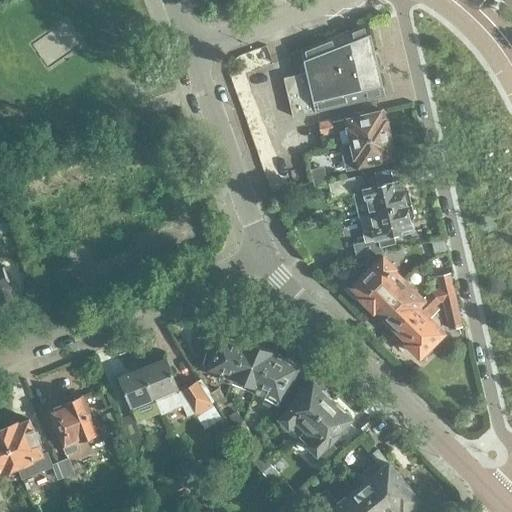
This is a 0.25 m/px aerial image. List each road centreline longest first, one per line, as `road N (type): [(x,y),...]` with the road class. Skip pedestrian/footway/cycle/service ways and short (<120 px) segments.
road 1 (residential): [(402,0),(496,405),(511,438)]
road 2 (tertiary): [(505,503),(262,254)]
road 3 (residential): [(0,359),(262,254)]
road 4 (tertiary): [(262,254),(191,49)]
road 5 (residential): [(191,49),(325,0)]
